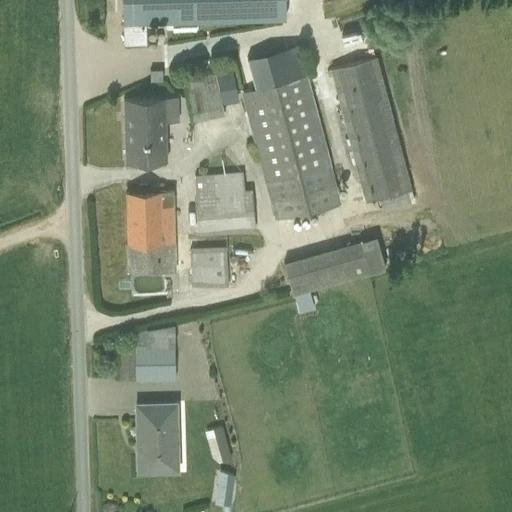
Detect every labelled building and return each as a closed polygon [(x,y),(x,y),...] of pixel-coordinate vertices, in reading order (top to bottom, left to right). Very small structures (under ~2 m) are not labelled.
[(285,0),(115,0),(117,40),(143,39),(143,25),(286,21),(285,0)] [(350,25),(329,26),(330,38),(351,36),(350,25)] [(331,70),(359,181),(404,170),(376,58),(331,70)] [(190,73),(200,108),(241,97),(231,62),(190,73)] [(249,97),(276,204),(330,191),(303,83),(249,97)] [(125,102),(127,160),(164,158),(163,125),(172,124),(171,100),(125,102)] [(200,160),(196,208),(244,212),(248,164),(200,160)] [(120,184),(118,261),(167,262),(168,185),(120,184)] [(279,218),(303,213),(300,203),(276,208),(279,218)] [(285,253),(297,301),(374,282),(361,234),(285,253)] [(215,242),(179,243),(179,279),(215,279),(215,242)] [(194,327),(206,396),(224,393),(215,345),(235,342),(232,328),(252,325),(250,317),(194,327)] [(132,321),(132,365),(175,365),(176,321),(132,321)] [(134,400),(135,467),(179,467),(178,399),(134,400)] [(165,508),(155,510),(154,511),(193,511),(190,490),(163,495),(165,508)]
